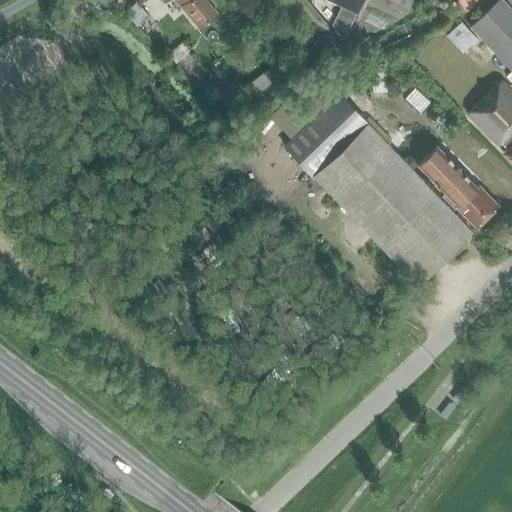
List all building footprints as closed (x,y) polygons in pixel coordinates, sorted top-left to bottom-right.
[(176,0),(198,28),(216,13),(205,0),(162,0),(165,3),(168,0),(176,0)] [(330,0),(356,13),(362,0),(330,0)] [(511,0),(496,0),(470,26),(510,68),(511,65),(511,0)] [(468,29),(460,20),(445,34),(454,43),(468,29)] [(361,45),(354,33),(345,38),(352,51),(361,45)] [(283,74),(275,63),(239,90),(247,101),(283,74)] [(511,161),(511,90),(501,79),(466,113),(498,145),(500,142),(508,149),(504,153),(511,161)] [(309,80),(270,116),(277,123),(291,138),(284,145),(314,176),(416,283),(470,231),(410,169),(337,93),(329,101),(322,94),(309,80)] [(469,136),(461,143),(481,162),(488,155),(469,136)] [(436,144),(416,163),(444,192),(441,196),(454,209),(456,207),(475,226),(485,216),(490,216),(494,212),(495,207),(497,205),(477,185),(476,186),(436,144)]
